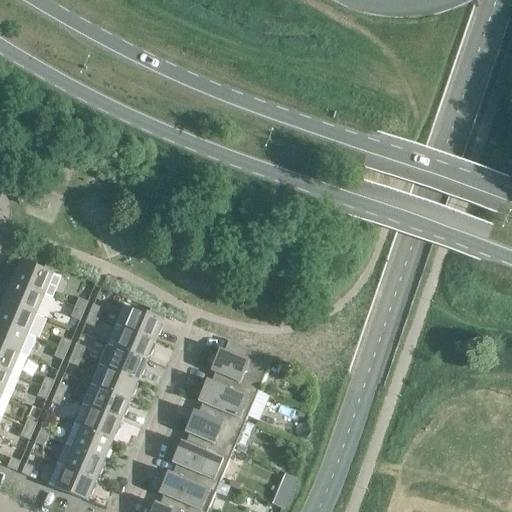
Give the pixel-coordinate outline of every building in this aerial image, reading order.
[(21,261),(12,282),(52,298),(61,278),(21,261)] [(52,298),(12,282),(4,302),(43,318),(52,298)] [(79,299),(75,308),(84,312),(88,302),(79,299)] [(43,318),(4,302),(0,311),(0,323),(35,338),(43,318)] [(124,304),(115,325),(154,342),(163,321),(124,304)] [(102,308),(93,305),(89,314),(98,318),(102,308)] [(84,312),(75,308),(71,318),(80,321),(84,312)] [(98,318),(89,314),(85,324),(94,327),(98,318)] [(35,338),(0,323),(0,346),(27,358),(35,338)] [(154,342),(115,325),(107,345),(146,362),(154,342)] [(62,338),(58,348),(67,352),(71,342),(62,338)] [(272,359),(228,341),(224,352),(220,350),(210,372),(215,374),(215,372),(258,391),(272,359)] [(85,348),(76,344),(72,354),(81,358),(85,348)] [(146,362),(107,345),(98,365),(138,382),(146,362)] [(27,358),(0,346),(0,370),(18,378),(27,358)] [(67,352),(58,348),(54,357),(63,361),(67,352)] [(81,358),(72,354),(68,363),(77,367),(81,358)] [(138,382),(98,365),(90,385),(129,401),(138,382)] [(18,378),(0,370),(0,393),(10,398),(18,378)] [(215,372),(215,374),(211,382),(207,380),(197,402),(202,404),(202,403),(245,421),(258,391),(215,372)] [(45,378),(41,388),(50,391),(54,382),(45,378)] [(69,388),(60,384),(55,394),(65,398),(69,388)] [(129,401),(90,385),(82,405),(121,421),(129,401)] [(50,391),(41,388),(37,397),(46,401),(50,391)] [(10,398),(0,393),(0,417),(2,418),(10,398)] [(65,398),(55,394),(51,403),(61,407),(65,398)] [(202,403),(202,404),(198,413),(194,411),(184,433),(189,435),(189,434),(232,452),(245,421),(202,403)] [(121,421),(82,405),(73,425),(112,441),(121,421)] [(28,418),(24,427),(33,431),(37,422),(28,418)] [(52,428),(43,424),(39,434),(48,437),(52,428)] [(112,441),(73,425),(65,445),(104,461),(112,441)] [(33,431),(24,427),(20,437),(29,441),(33,431)] [(48,437),(39,434),(35,443),(44,447),(48,437)] [(189,434),(189,435),(185,444),(181,442),(171,464),(176,466),(176,465),(219,483),(232,452),(189,434)] [(104,461),(65,445),(56,464),(96,481),(104,461)] [(7,468),(16,472),(20,463),(11,459),(7,468)] [(96,481),(56,464),(48,485),(87,502),(96,481)] [(34,469),(25,465),(21,475),(31,478),(34,469)] [(176,465),(176,466),(172,474),(168,473),(159,494),(163,496),(163,495),(203,511),(207,511),(219,483),(176,465)] [(284,475),(272,505),(283,510),(295,480),(284,475)] [(203,511),(163,495),(163,496),(159,505),(155,503),(151,511),(203,511)]
